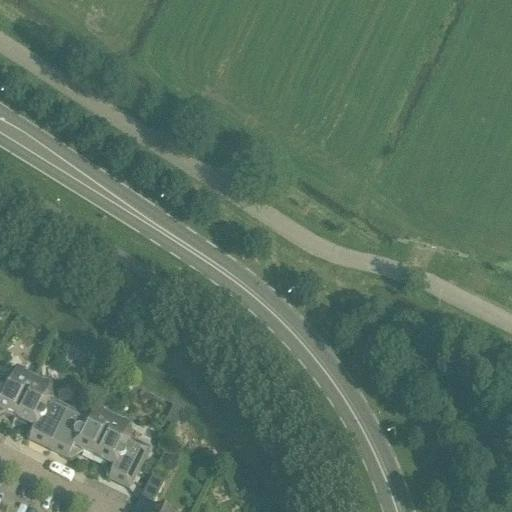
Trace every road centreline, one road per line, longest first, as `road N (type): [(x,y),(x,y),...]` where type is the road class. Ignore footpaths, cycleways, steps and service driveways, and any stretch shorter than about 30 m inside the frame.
road 1 (unclassified): [(511,325),(405,274),(309,243),(0,41)]
road 2 (secondary): [(399,511),(367,431),(307,348),(229,275),(0,130)]
road 3 (residential): [(111,511),(0,455)]
